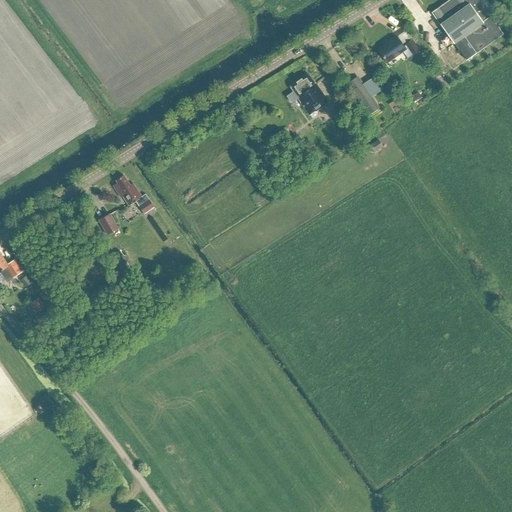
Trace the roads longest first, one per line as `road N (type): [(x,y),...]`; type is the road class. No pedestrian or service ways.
road 1 (tertiary): [(0,236),(380,0)]
road 2 (unclassified): [(158,511),(0,302)]
